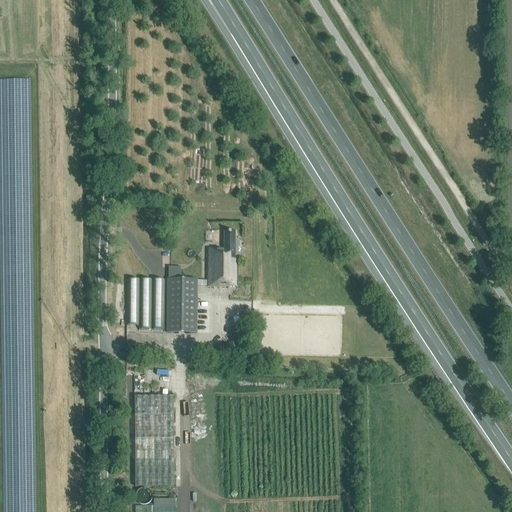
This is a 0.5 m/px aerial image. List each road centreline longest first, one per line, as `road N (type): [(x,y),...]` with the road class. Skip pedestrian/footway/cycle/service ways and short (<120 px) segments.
road 1 (trunk): [(218,0),(511,461)]
road 2 (unclassified): [(104,511),(111,0)]
road 3 (trunk): [(511,404),(251,0)]
road 4 (track): [(511,280),(332,0)]
